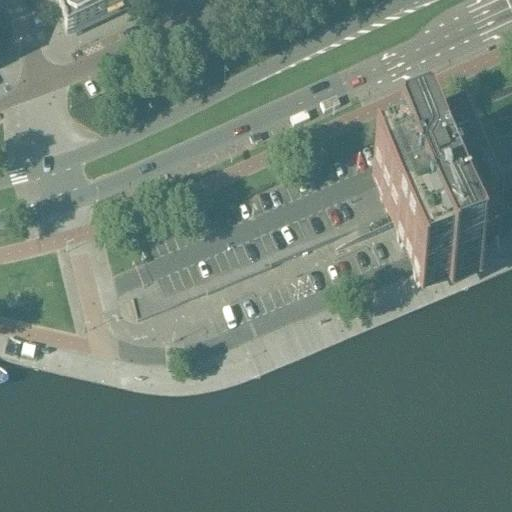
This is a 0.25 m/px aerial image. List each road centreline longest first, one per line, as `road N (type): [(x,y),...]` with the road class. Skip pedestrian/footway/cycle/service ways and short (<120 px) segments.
road 1 (tertiary): [(68,202),(511,10)]
road 2 (residential): [(100,350),(185,356),(511,223)]
road 3 (tertiary): [(414,0),(58,165)]
road 4 (residential): [(230,0),(39,88)]
road 5 (residential): [(100,350),(68,202)]
